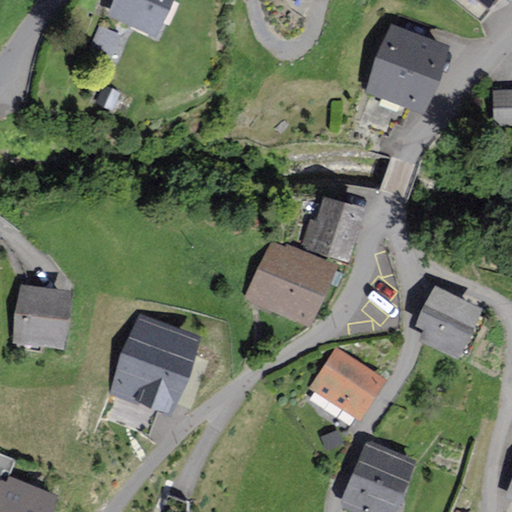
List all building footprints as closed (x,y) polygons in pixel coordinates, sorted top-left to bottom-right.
[(175,0),(115,0),(109,18),(159,39),(175,0)] [(450,42),(389,20),(365,89),(426,110),(450,42)] [(511,87),(491,88),(493,123),(511,122),(511,87)] [(367,210),(324,196),(316,221),(309,219),(299,248),(349,264),(367,210)] [(280,248),(268,243),(243,299),(311,328),(337,268),(282,244),(280,248)] [(73,286),(21,281),(15,339),(67,344),(73,286)] [(489,311),(439,287),(421,326),(427,329),(422,339),(465,360),(489,311)] [(140,313),(112,393),(173,414),(201,333),(140,313)] [(386,380),(334,346),(308,386),(360,420),(386,380)] [(398,511),(419,464),(368,442),(343,501),(369,511),(398,511)] [(0,511),(50,511),(58,493),(3,472),(0,479),(0,511)]
